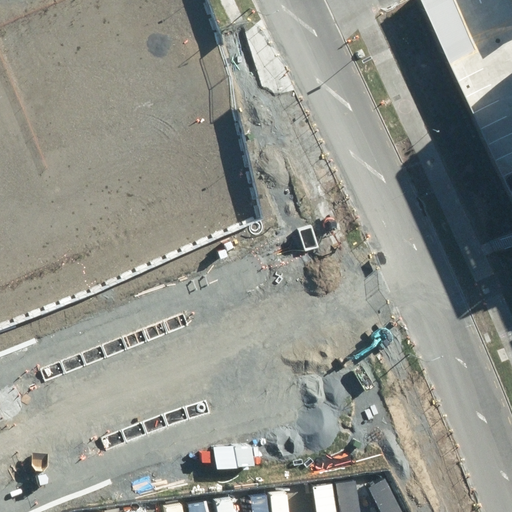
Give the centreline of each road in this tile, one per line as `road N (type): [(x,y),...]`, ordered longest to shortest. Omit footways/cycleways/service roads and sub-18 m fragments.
road 1 (tertiary): [(0,447),(425,259)]
road 2 (secondary): [(425,259),(297,0)]
road 3 (secondary): [(511,495),(425,259)]
